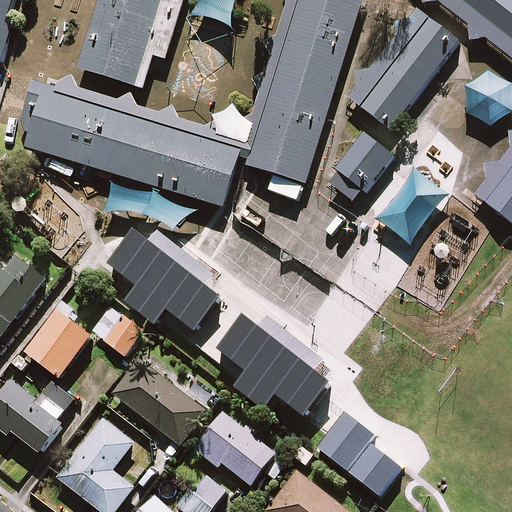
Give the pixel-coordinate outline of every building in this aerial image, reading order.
[(0,0),(0,63),(5,65),(16,28),(11,27),(18,0),(0,0)] [(62,85),(60,91),(58,96),(244,153),(243,158),(252,161),(302,0),(292,0),(280,39),(267,46),(274,58),(269,76),(256,82),(263,95),(256,118),(234,126),(229,119),(208,130),(182,122),(176,109),(163,116),(141,109),(134,96),(121,103),(82,91),(75,78),(62,85)] [(138,88),(164,0),(103,0),(82,71),(138,88)] [(302,0),(252,161),(250,168),(309,186),(366,0),(302,0)] [(511,41),(458,0),(424,0),(425,6),(441,4),(471,27),(473,42),(488,40),(511,58),(511,133),(511,134),(511,141),(511,150),(502,164),(487,165),(488,181),(477,196),(489,205),(511,174),(511,41)] [(511,0),(458,0),(511,41),(511,0)] [(462,44),(421,11),(351,99),(393,132),(462,44)] [(235,34),(190,18),(182,52),(170,88),(217,104),(224,65),(235,34)] [(511,81),(503,78),(492,70),(481,80),(469,87),(471,100),(470,111),(482,119),(492,127),(505,119),(511,114),(511,81)] [(60,91),(36,83),(24,123),(28,134),(33,136),(29,149),(227,210),(237,175),(243,158),(244,153),(58,96),(60,91)] [(397,159),(367,135),(338,171),(368,195),(397,159)] [(451,195),(415,168),(403,193),(379,220),(412,242),(451,195)] [(511,174),(489,205),(511,223),(511,174)] [(135,190),(115,181),(114,198),(107,212),(132,211),(154,218),(169,223),(178,233),(186,220),(203,210),(178,203),(164,194),(158,193),(135,190)] [(218,275),(162,229),(154,238),(139,226),(113,262),(140,286),(129,301),(157,325),(170,310),(200,332),(224,295),(212,284),(218,275)] [(407,261),(373,240),(340,294),(375,315),(407,261)] [(0,344),(50,281),(20,257),(0,282),(0,344)] [(76,312),(64,302),(58,310),(61,312),(29,353),(63,379),(95,338),(71,319),(76,312)] [(145,331),(114,309),(96,333),(127,356),(145,331)] [(330,361),(273,315),(266,324),(250,312),(224,348),(251,371),(240,387),(268,411),(281,395),(311,418),(336,381),(323,370),(330,361)] [(210,413),(143,360),(116,395),(183,447),(210,413)] [(78,400),(55,382),(45,395),(51,400),(45,407),(16,383),(0,402),(0,428),(11,437),(15,432),(43,455),(66,426),(61,421),(78,400)] [(255,437),(259,431),(242,418),(238,423),(227,415),(199,452),(222,469),(225,464),(254,487),(266,472),(277,480),(286,469),(275,461),(280,456),(255,437)] [(137,444),(106,420),(61,480),(103,511),(119,511),(139,487),(117,471),(137,444)] [(351,511),(301,472),(269,511),(351,511)] [(214,511),(215,511),(196,493),(178,511),(173,511),(160,498),(146,511),(214,511)]
